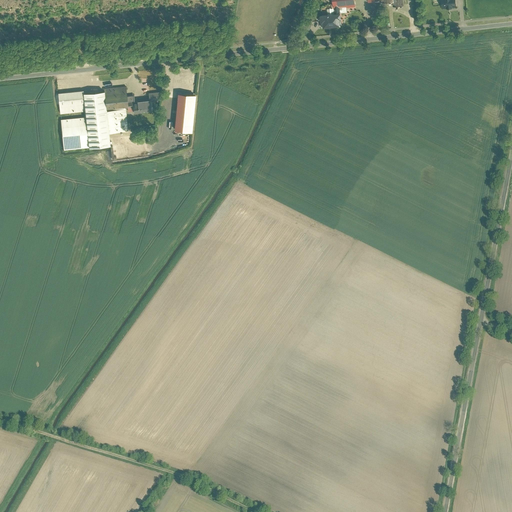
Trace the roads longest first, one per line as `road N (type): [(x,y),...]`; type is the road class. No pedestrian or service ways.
road 1 (tertiary): [(0,79),(511,23)]
road 2 (tertiary): [(442,511),(511,152)]
road 3 (track): [(0,420),(180,474),(254,511)]
